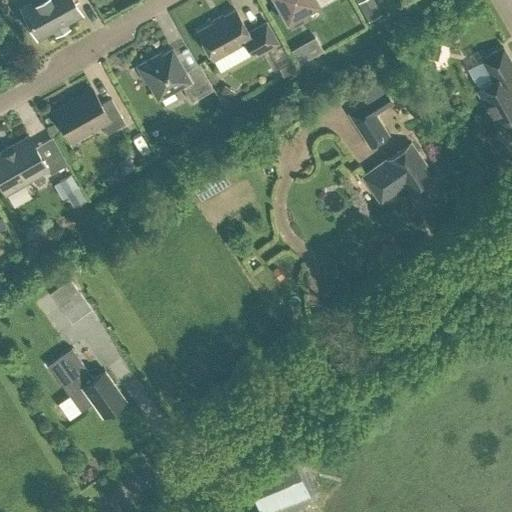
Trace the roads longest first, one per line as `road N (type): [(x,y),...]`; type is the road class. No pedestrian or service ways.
road 1 (residential): [(99,511),(511,219)]
road 2 (residential): [(161,0),(0,103)]
